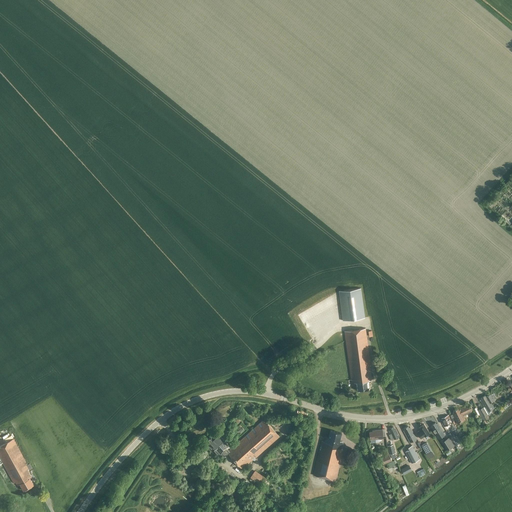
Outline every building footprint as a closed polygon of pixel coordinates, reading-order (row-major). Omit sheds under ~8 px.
[(494,198),(488,204),(492,208),(494,205),(495,206),(498,203),(495,201),(496,200),(494,198)] [(343,321),(365,318),(361,288),(339,291),(343,321)] [(369,380),(371,380),(369,366),(371,366),(365,328),(345,331),(351,380),(352,380),(354,382),(354,383),(357,382),(358,390),(370,388),(369,380)] [(484,406),(488,413),(490,414),(491,413),(491,411),(491,410),(494,408),(491,402),(494,400),(491,394),(486,397),(486,395),(481,398),(482,399),(481,400),(484,406)] [(473,411),(472,409),(470,406),(466,408),(465,406),(460,409),(459,410),(458,409),(453,411),(454,412),(452,413),(457,424),(465,420),(463,416),(473,411)] [(486,414),(485,412),(482,407),(477,410),(481,417),(486,414)] [(444,427),(452,423),(448,415),(442,418),(442,420),(441,420),(444,427)] [(243,469),(280,436),(264,419),(229,451),(227,449),(229,446),(225,441),(218,433),(213,438),(211,436),(207,440),(211,444),(214,447),(215,449),(216,449),(221,454),(224,457),(228,453),(243,469)] [(439,439),(445,435),(437,423),(436,424),(435,422),(432,425),(432,426),(431,427),(439,439)] [(424,436),(430,433),(424,424),(418,427),(420,430),(417,432),(421,438),(424,436)] [(410,442),(417,439),(410,427),(409,427),(408,426),(404,428),(405,430),(404,430),(410,442)] [(391,440),(399,437),(396,429),(395,430),(393,427),(389,428),(390,430),(388,431),(390,434),(389,434),(391,440)] [(373,430),(373,432),(369,432),(370,440),(384,439),(383,429),(373,430)] [(341,448),(343,441),(340,440),(342,433),(339,432),(333,430),(333,431),(330,430),(328,438),(324,437),(323,441),(322,441),(313,475),(335,480),(343,449),(341,448)] [(455,445),(453,442),(449,437),(441,442),(447,451),(445,452),(447,455),(451,452),(449,449),(455,445)] [(24,490),(34,485),(30,478),(32,477),(28,470),(29,469),(26,464),(27,464),(14,438),(0,445),(0,457),(1,459),(14,482),(15,482),(18,484),(20,483),(24,490)] [(427,442),(422,444),(427,453),(432,450),(427,442)] [(409,450),(405,452),(411,464),(419,460),(411,446),(408,448),(409,450)] [(381,458),(383,464),(392,460),(390,455),(381,458)] [(174,457),(172,462),(179,465),(181,460),(174,457)] [(394,460),(386,464),(388,468),(393,466),(396,465),(394,460)] [(412,470),(409,465),(401,469),(404,475),(412,470)] [(251,477),(261,483),(266,476),(255,469),(251,477)]
